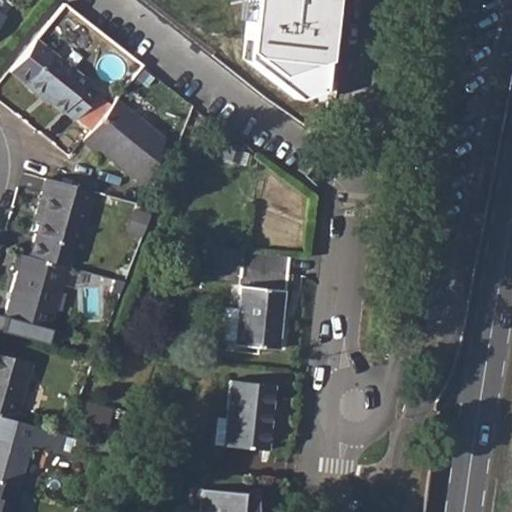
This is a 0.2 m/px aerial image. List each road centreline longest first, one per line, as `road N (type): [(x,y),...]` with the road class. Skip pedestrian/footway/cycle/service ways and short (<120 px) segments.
road 1 (unclassified): [(365,204),(109,0)]
road 2 (secondary): [(466,511),(511,229)]
road 3 (tertiary): [(365,204),(381,0)]
road 4 (tertiary): [(355,378),(365,204)]
